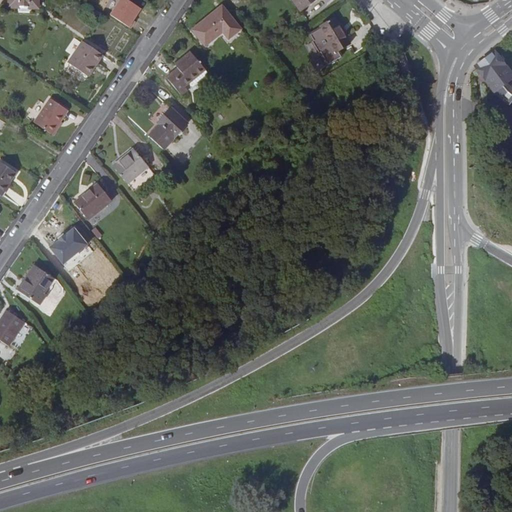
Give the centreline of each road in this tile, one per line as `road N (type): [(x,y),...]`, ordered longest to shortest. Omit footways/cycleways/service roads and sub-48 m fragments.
road 1 (trunk): [(442,138),(408,238),(354,304),(229,381),(42,454),(23,473)]
road 2 (trunk): [(511,386),(256,419),(23,473)]
road 3 (trunk): [(0,502),(159,459),(359,422)]
road 4 (residential): [(0,260),(177,0)]
road 5 (tertiary): [(442,138),(441,269),(452,334)]
road 6 (tertiary): [(449,511),(452,334)]
road 7 (tertiary): [(455,225),(455,86),(464,60)]
road 8 (trunk): [(359,422),(511,406)]
